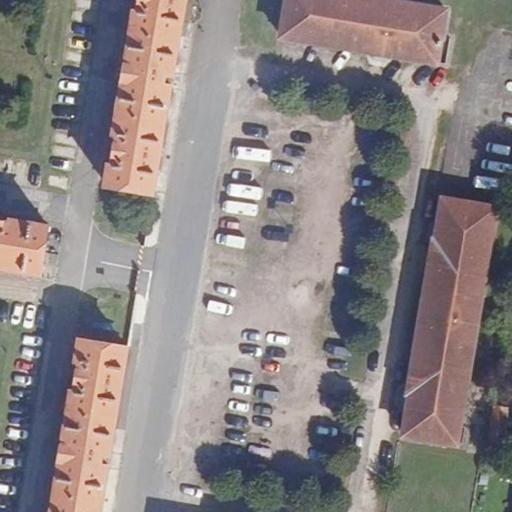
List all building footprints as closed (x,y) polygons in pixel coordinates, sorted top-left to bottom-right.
[(154,193),(185,0),(140,0),(138,11),(135,11),(114,134),(118,135),(113,165),(109,164),(106,185),(154,193)] [(438,63),(447,10),(388,0),(287,0),(281,37),(438,63)] [(409,394),(411,394),(403,435),(457,444),(496,208),(443,199),(436,240),(434,240),(409,394)] [(0,267),(41,274),(49,226),(11,220),(10,223),(0,221),(0,267)] [(128,347),(80,339),(77,361),(80,361),(75,391),(72,391),(51,511),(100,511),(109,465),(101,464),(103,453),(111,455),(128,347)] [(496,472),(507,408),(495,406),(484,470),(496,472)]
